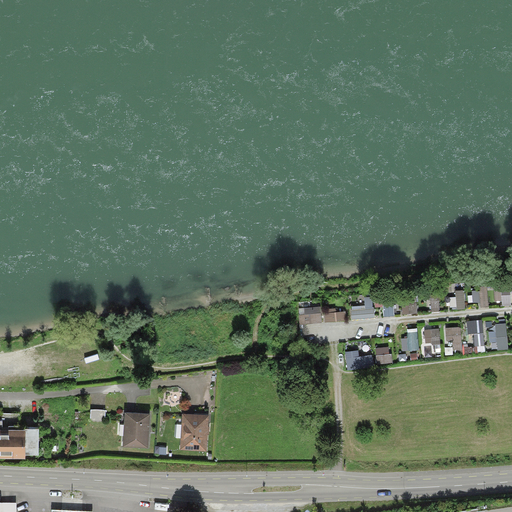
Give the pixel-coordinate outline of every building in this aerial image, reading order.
[(106,408),(91,407),(90,421),(105,421),(106,408)] [(123,444),(148,446),(151,410),(125,408),(123,444)] [(182,410),(180,447),(207,449),(208,428),(209,412),(182,410)] [(0,454),(5,454),(26,455),(26,450),(26,424),(25,424),(3,423),(0,423),(0,454)] [(25,423),(25,424),(26,424),(26,450),(39,450),(39,423),(25,423)] [(0,511),(16,511),(17,500),(0,499),(0,511)]
